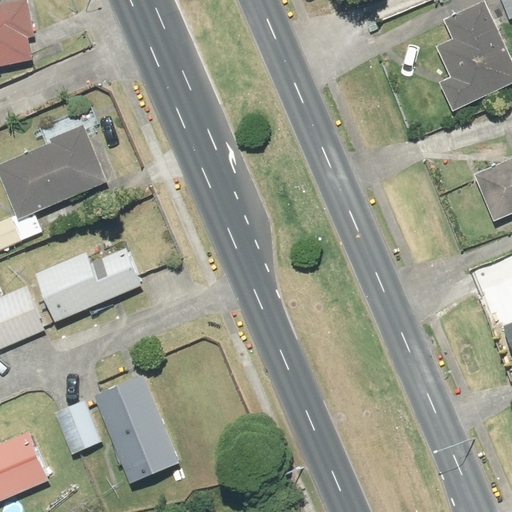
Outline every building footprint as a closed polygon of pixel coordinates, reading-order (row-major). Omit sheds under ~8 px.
[(0,66),(46,57),(41,36),(48,34),(41,0),(20,0),(0,4),(0,66)] [(511,85),(511,62),(484,2),(443,21),(452,41),(437,48),(451,78),(438,84),(451,113),(511,85)] [(95,122),(7,161),(31,215),(119,176),(95,122)] [(511,157),(479,172),(502,223),(511,218),(511,157)] [(98,245),(46,269),(69,318),(155,278),(139,242),(104,258),(98,245)] [(32,284),(0,299),(0,337),(6,349),(53,328),(32,284)] [(153,370),(105,393),(146,479),(193,457),(153,370)] [(92,400),(59,414),(77,457),(110,444),(92,400)] [(0,502),(62,477),(42,427),(0,444),(0,502)]
